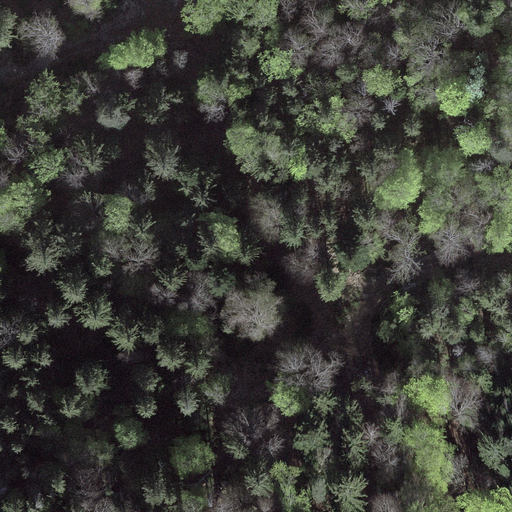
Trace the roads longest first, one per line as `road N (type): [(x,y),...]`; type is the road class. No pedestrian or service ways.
road 1 (track): [(511,233),(398,272),(372,293),(350,333),(330,344)]
road 2 (track): [(0,79),(181,0)]
